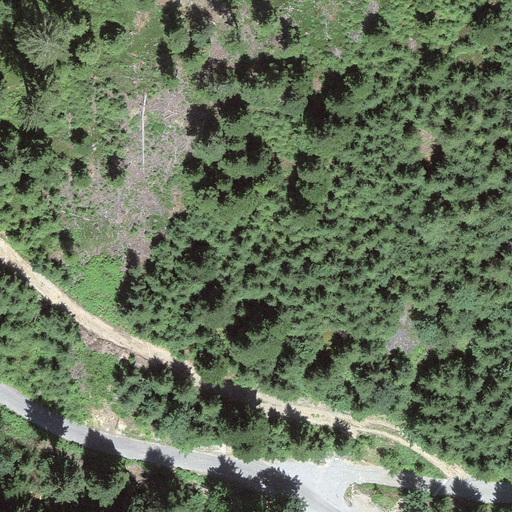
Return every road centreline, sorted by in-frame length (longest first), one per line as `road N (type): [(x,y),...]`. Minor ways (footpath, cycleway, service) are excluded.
road 1 (track): [(0,257),(141,347),(221,386),(410,441),(476,493)]
road 2 (track): [(350,511),(272,471),(159,457),(89,438),(0,391)]
road 3 (track): [(272,471),(388,475),(511,494)]
